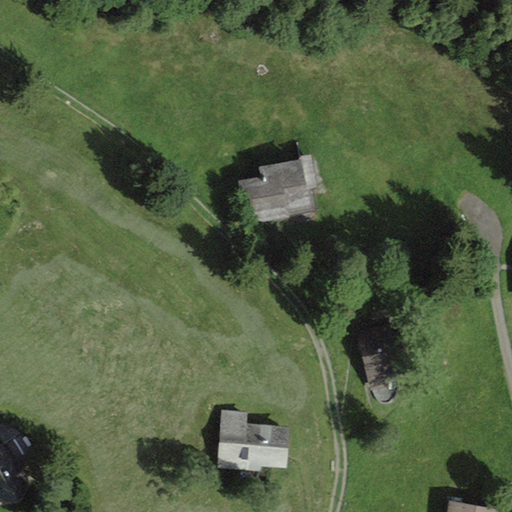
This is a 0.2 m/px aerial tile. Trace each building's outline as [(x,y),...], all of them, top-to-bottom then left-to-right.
[(285,217),(306,213),(297,165),(259,172),(261,184),(235,188),(244,235),(287,227),(285,217)] [(390,326),(354,338),(372,392),(407,380),(390,326)] [(220,469),(284,473),(286,435),(248,433),(249,415),(224,414),(220,469)] [(0,436),(0,497),(3,502),(31,484),(0,436)] [(446,511),(503,511),(448,503),(446,511)]
